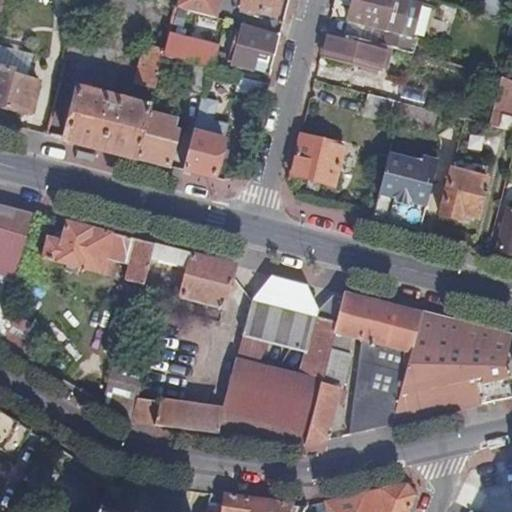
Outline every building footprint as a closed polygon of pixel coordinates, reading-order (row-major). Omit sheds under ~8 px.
[(178,0),(177,9),(216,19),(221,0),(178,0)] [(279,0),(244,0),(242,9),(275,17),(279,0)] [(353,0),(348,20),(384,31),(414,38),(423,4),(408,0),(353,0)] [(497,0),(483,0),(480,13),(493,16),(497,0)] [(234,41),(228,63),(234,65),(234,66),(253,71),(256,61),(262,63),(264,55),(269,57),(274,37),(243,29),(240,42),(234,41)] [(384,31),(380,46),(386,47),(409,54),(414,38),(384,31)] [(328,33),(322,55),(380,70),(386,47),(380,46),(328,33)] [(165,53),(163,59),(195,67),(211,70),(213,71),(215,60),(218,48),(169,35),(165,53)] [(0,74),(26,80),(32,56),(0,47),(0,74)] [(138,84),(156,89),(163,59),(165,53),(147,49),(138,84)] [(204,97),(211,70),(195,67),(188,94),(204,97)] [(39,84),(26,80),(0,74),(0,109),(25,116),(29,100),(35,101),(39,84)] [(502,77),(493,75),(484,109),(494,112),(502,77)] [(503,115),(511,117),(511,81),(502,77),(494,112),(489,126),(499,128),(503,115)] [(268,84),(239,78),(235,93),(264,100),(268,84)] [(401,103),(409,105),(413,91),(384,83),(380,98),(401,103)] [(78,91),(65,140),(94,148),(137,159),(149,114),(150,109),(78,91)] [(362,116),(396,124),(401,103),(380,98),(367,95),(362,116)] [(203,99),(184,171),(215,179),(228,126),(213,121),(218,103),(203,99)] [(170,120),(149,114),(137,159),(158,164),(168,167),(177,132),(172,130),(167,129),(170,120)] [(300,136),(290,176),(334,186),(344,147),(300,136)] [(403,227),(419,231),(437,160),(421,156),(417,171),(386,163),(372,219),(403,227)] [(488,180),(451,171),(440,216),(460,221),(462,215),(478,219),(488,180)] [(0,340),(8,312),(19,269),(33,214),(0,205),(0,273),(2,274),(0,279),(0,340)] [(498,251),(511,254),(511,211),(508,211),(498,251)] [(144,287),(147,276),(151,259),(154,245),(89,228),(67,223),(62,243),(47,239),(43,259),(108,277),(110,268),(104,267),(106,259),(129,266),(125,282),(144,287)] [(235,265),(154,245),(151,259),(181,267),(175,295),(224,308),(235,265)] [(140,302),(154,306),(157,307),(163,280),(147,276),(144,287),(140,302)] [(343,299),(337,323),(306,445),(328,440),(341,388),(343,389),(351,356),(345,354),(349,337),(362,341),(350,435),(360,433),(393,426),(421,313),(344,293),(343,299)] [(320,309),(317,317),(337,323),(343,299),(334,296),(320,309)] [(308,353),(317,317),(251,300),(242,336),(268,343),(306,352),(308,353)] [(154,306),(140,362),(147,364),(149,355),(151,347),(161,308),(157,307),(154,306)] [(0,340),(0,341),(32,361),(47,336),(8,312),(0,340)] [(460,323),(421,313),(393,426),(436,416),(481,406),(477,391),(476,385),(482,383),(488,361),(494,332),(460,323)] [(337,323),(317,317),(308,353),(306,352),(300,376),(257,366),(235,361),(217,434),(306,445),(337,323)] [(511,336),(494,332),(488,361),(505,365),(511,336)] [(268,343),(242,336),(235,361),(257,366),(268,343)] [(147,364),(140,362),(117,357),(105,405),(133,423),(138,400),(147,364)] [(477,391),(481,406),(511,398),(511,392),(510,384),(477,391)] [(133,423),(217,434),(220,410),(138,400),(133,423)] [(31,432),(0,412),(0,450),(14,460),(31,432)] [(362,495),(355,511),(409,511),(417,494),(408,484),(381,491),(362,495)] [(326,511),(355,511),(362,495),(334,501),(325,503),(326,511)] [(222,511),(250,511),(252,500),(225,496),(222,511)] [(250,511),(288,511),(291,504),(272,502),(252,500),(250,511)]
